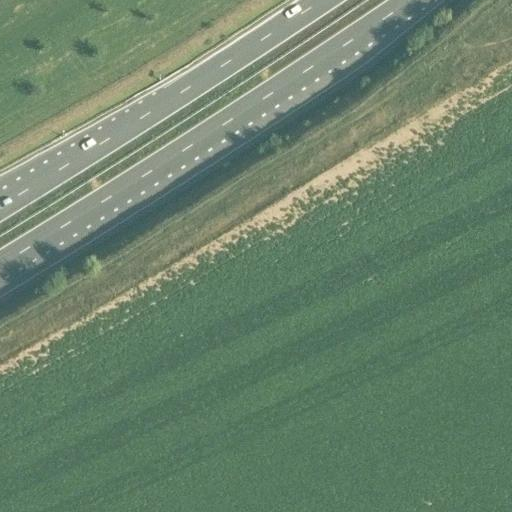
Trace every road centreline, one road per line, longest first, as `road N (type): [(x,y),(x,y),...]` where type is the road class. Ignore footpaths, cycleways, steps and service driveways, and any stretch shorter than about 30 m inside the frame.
road 1 (trunk): [(0,268),(417,0)]
road 2 (trunk): [(325,0),(0,209)]
